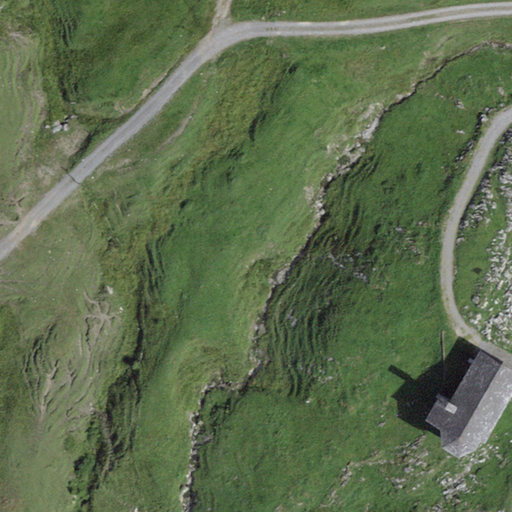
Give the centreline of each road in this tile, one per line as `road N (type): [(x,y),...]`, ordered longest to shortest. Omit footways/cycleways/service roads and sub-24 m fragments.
road 1 (track): [(511,8),(221,37),(0,251)]
road 2 (track): [(511,118),(471,180),(449,248),(450,304),(463,329)]
